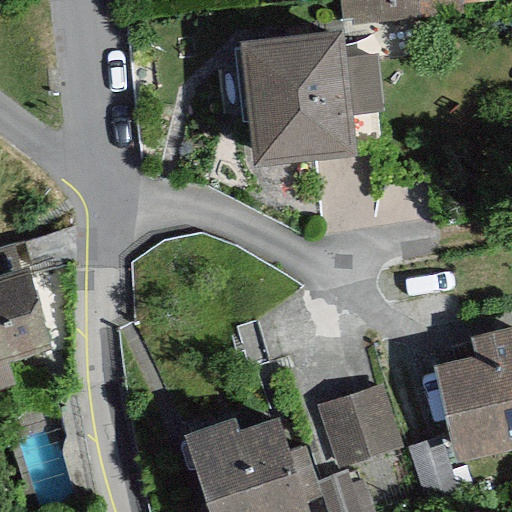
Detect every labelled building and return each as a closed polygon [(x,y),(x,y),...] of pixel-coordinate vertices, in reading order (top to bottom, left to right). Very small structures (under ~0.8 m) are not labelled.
[(234,60),(251,174),(360,158),(343,45),(234,60)] [(0,375),(43,362),(17,275),(0,280),(0,375)] [(438,358),(456,451),(511,439),(511,318),(467,327),(472,351),(438,358)] [(316,401),(337,464),(406,441),(385,378),(316,401)] [(180,429),(207,511),(314,511),(281,414),(240,427),(230,413),(180,429)] [(330,472),(339,511),(384,511),(373,462),(330,472)]
